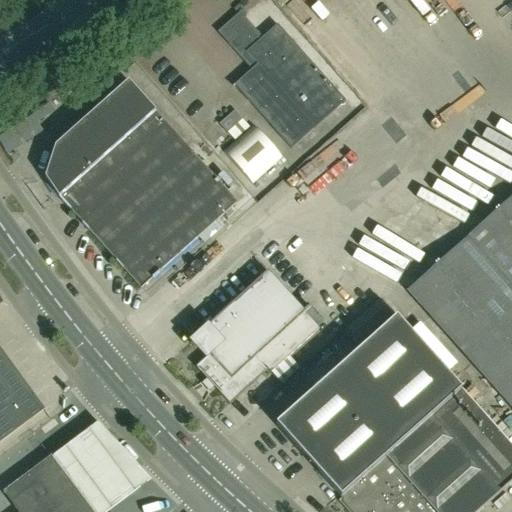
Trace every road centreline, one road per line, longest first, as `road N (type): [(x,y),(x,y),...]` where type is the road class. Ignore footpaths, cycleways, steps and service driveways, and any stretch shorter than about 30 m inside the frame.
road 1 (unknown): [(142,348),(446,94),(492,82),(511,87)]
road 2 (secondary): [(204,472),(78,329),(0,221)]
